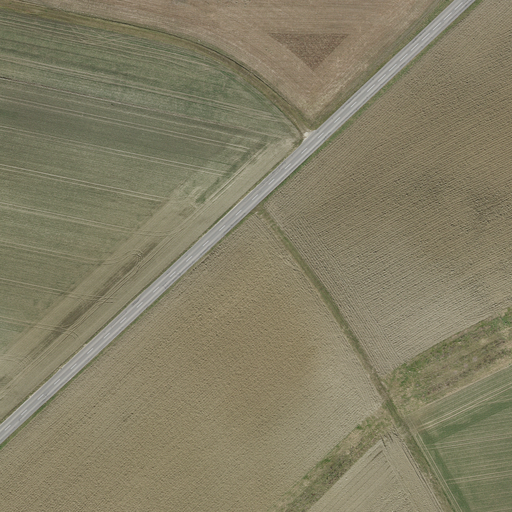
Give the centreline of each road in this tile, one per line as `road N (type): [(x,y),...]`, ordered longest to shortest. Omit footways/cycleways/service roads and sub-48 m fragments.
road 1 (tertiary): [(467,0),(0,435)]
road 2 (track): [(313,143),(269,90),(212,52),(0,2)]
